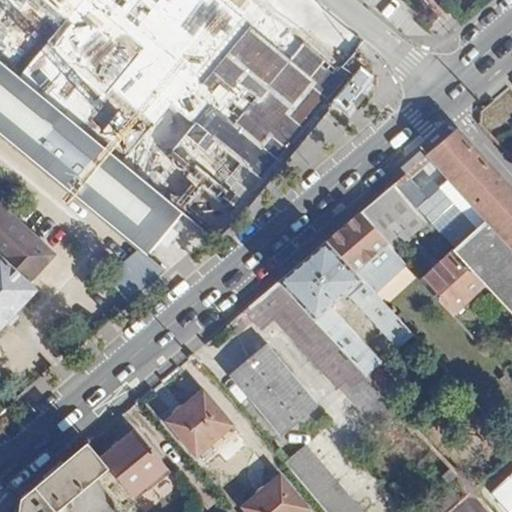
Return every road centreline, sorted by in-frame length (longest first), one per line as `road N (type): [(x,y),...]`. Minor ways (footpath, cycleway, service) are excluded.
road 1 (tertiary): [(441,94),(0,465)]
road 2 (residential): [(333,0),(441,94)]
